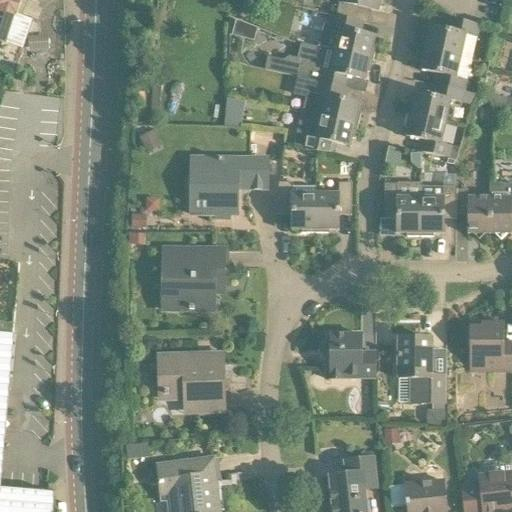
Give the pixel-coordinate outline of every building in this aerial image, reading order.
[(0,0),(0,42),(6,45),(22,0),(0,0)] [(379,13),(381,0),(340,0),(339,4),(340,4),(337,18),(332,17),(358,23),(369,26),(369,25),(364,23),(366,14),(371,11),(379,13)] [(355,34),(358,23),(332,17),(330,27),(324,26),(319,49),(374,62),(377,48),(374,47),(376,38),(375,38),(375,39),(355,34)] [(427,36),(424,50),(462,59),(467,37),(478,40),(480,27),(455,22),(452,33),(433,29),(432,28),(430,37),(427,36)] [(317,84),(322,85),(342,90),(345,77),(365,82),(366,83),(368,74),(371,75),(374,62),(319,49),(315,64),(290,58),(284,62),(268,58),(265,71),(317,83),(317,84)] [(462,59),(424,50),(421,63),(424,63),(422,73),(423,73),(423,72),(443,77),(440,89),(465,95),(469,79),(458,77),(462,59)] [(306,99),(303,115),(320,119),(359,128),(362,114),(359,114),(361,105),(360,105),(340,100),(342,90),(322,85),(317,84),(314,95),(306,99)] [(240,117),(245,92),(229,89),(224,114),(240,117)] [(412,103),(408,116),(458,128),(460,116),(449,114),(454,93),(465,95),(440,89),(438,100),(418,95),(417,95),(415,103),(412,103)] [(359,128),(320,119),(303,115),(299,131),(304,138),(301,150),(327,156),(330,144),(350,148),(350,149),(351,149),(353,140),(356,141),(359,128)] [(458,129),(458,128),(408,116),(406,129),(409,130),(407,139),(408,139),(428,143),(425,155),(450,161),(453,148),(442,146),(446,126),(458,129)] [(237,217),(237,192),(267,192),(268,162),(194,160),(193,216),(216,217),(216,222),(230,222),(231,217),(237,217)] [(279,184),(276,217),(277,217),(277,210),(293,210),(293,231),(292,231),(292,232),(303,232),(303,235),(316,235),(316,196),(293,196),(293,185),(279,184)] [(316,235),(329,235),(330,232),(340,232),(340,231),(339,231),(340,211),(352,211),(351,218),(352,218),(352,185),(339,185),(339,196),(316,196),(316,235)] [(421,239),(421,186),(385,186),(385,221),(386,214),(398,214),(397,234),(397,236),(407,236),(408,239),(421,239)] [(457,216),(458,191),(457,191),(457,186),(445,186),(444,191),(422,191),(422,186),(421,186),(421,239),(434,239),(434,236),(445,236),(445,235),(444,235),(444,215),(456,215),(456,221),(457,221),(457,216)] [(485,236),(491,236),(491,200),(469,200),(469,191),(458,191),(457,216),(468,216),(468,236),(474,236),(480,242),(485,236)] [(511,200),(491,200),(491,236),(496,236),(501,242),(507,236),(511,236),(511,200)] [(225,254),(163,253),(162,310),(213,311),(214,288),(224,288),(225,254)] [(482,330),(467,330),(467,345),(470,345),(470,374),(494,374),(511,374),(511,345),(504,345),(505,326),(482,326),(482,330)] [(0,511),(53,511),(54,493),(1,489),(10,388),(9,388),(14,337),(0,336),(0,511)] [(327,352),(327,381),(377,381),(377,354),(362,354),(362,336),(332,337),(332,352),(327,352)] [(446,407),(447,377),(431,377),(431,342),(401,341),(400,382),(411,382),(411,407),(446,407)] [(218,355),(158,357),(159,404),(184,403),(184,416),(225,415),(224,378),(218,378),(218,355)] [(218,458),(157,465),(161,500),(167,499),(168,511),(212,511),(210,490),(222,489),(218,458)] [(379,492),(376,460),(345,463),(347,477),(330,479),(333,511),(367,511),(365,494),(379,492)] [(400,505),(407,504),(407,511),(448,511),(445,481),(424,483),(423,475),(420,472),(416,470),(412,470),(408,473),(405,476),(406,485),(405,485),(406,490),(398,490),(400,505)] [(504,511),(511,511),(511,474),(481,478),(482,483),(462,485),(464,511),(504,511)]
